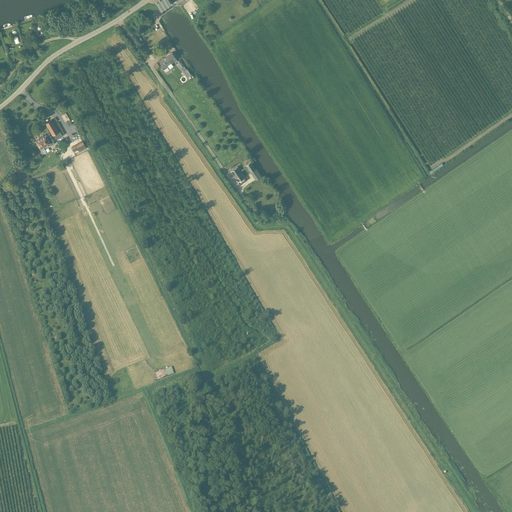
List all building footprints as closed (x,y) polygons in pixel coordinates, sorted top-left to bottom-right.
[(168,0),(159,0),(156,3),(160,9),(161,9),(171,3),(168,0)] [(177,59),(172,52),(159,61),(162,66),(161,67),(163,69),(164,70),(167,67),(168,66),(167,65),(177,59)] [(180,59),(177,61),(183,71),(187,69),(185,66),(186,65),(182,59),(180,60),(180,59)] [(69,126),(72,124),(66,112),(62,114),(69,126)] [(60,131),(58,132),(51,120),(46,123),(53,135),(54,134),(56,138),(62,136),(60,131)] [(51,145),(54,143),(50,136),(47,138),(46,135),(35,141),(40,148),(50,143),(51,145)] [(75,153),(87,148),(84,141),(72,146),(75,153)] [(245,165),(250,172),(254,179),(260,175),(251,162),(245,165)] [(231,171),(238,181),(244,177),(237,167),(231,171)] [(174,374),(171,367),(155,373),(155,374),(152,375),(155,381),(157,379),(158,380),(174,374)]
